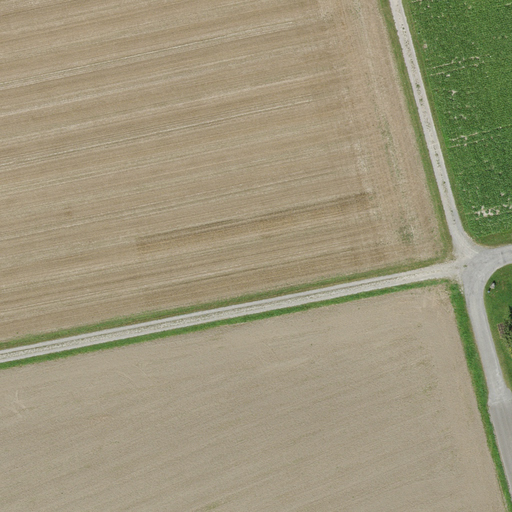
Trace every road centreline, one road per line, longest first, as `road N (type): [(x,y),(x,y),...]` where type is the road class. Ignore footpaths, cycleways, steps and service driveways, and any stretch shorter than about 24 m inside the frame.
road 1 (track): [(511,258),(0,361)]
road 2 (track): [(401,0),(472,265)]
road 3 (track): [(511,411),(472,265)]
